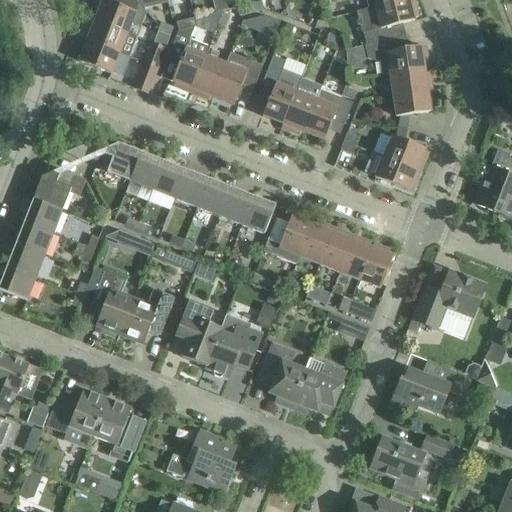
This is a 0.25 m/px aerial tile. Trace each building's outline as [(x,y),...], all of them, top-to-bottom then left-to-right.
[(101,3),(100,6),(96,5),(90,20),(127,34),(131,24),(139,27),(145,12),(139,5),(133,0),(111,0),(108,6),(101,3)] [(397,38),(394,26),(414,21),(414,19),(418,18),(413,0),(406,0),(368,10),(373,31),(364,34),(367,45),(397,38)] [(406,0),(365,0),(368,10),(406,0)] [(261,2),(249,5),(251,14),(263,11),(261,2)] [(251,14),(249,5),(236,8),(238,17),(251,14)] [(203,16),(194,18),(196,27),(205,25),(203,16)] [(242,22),(241,26),(264,35),(262,41),(271,45),(280,22),(263,17),(242,22)] [(194,18),(176,23),(178,32),(193,28),(196,27),(194,18)] [(86,43),(118,55),(127,59),(135,37),(127,34),(90,20),(82,40),(86,41),(86,43)] [(286,23),(281,36),(288,39),(293,26),(286,23)] [(159,24),(158,26),(156,32),(169,38),(173,29),(159,24)] [(178,32),(168,57),(180,62),(172,81),(175,83),(173,87),(191,94),(205,57),(209,48),(188,40),(193,28),(178,32)] [(340,39),(329,34),(325,43),(337,48),(340,39)] [(385,75),(389,74),(424,69),(424,67),(428,67),(425,48),(421,49),(421,47),(400,50),(397,38),(367,45),(365,45),(368,60),(383,63),(385,75)] [(111,75),(118,55),(86,43),(78,62),(111,75)] [(165,49),(152,44),(143,65),(157,70),(165,49)] [(225,65),(213,97),(234,106),(241,86),(253,90),(262,66),(230,54),(226,65),(225,65)] [(205,57),(191,94),(208,100),(210,96),(213,97),(225,65),(205,57)] [(281,129),(296,93),(302,77),(282,70),(285,62),(272,57),(258,93),(270,97),(262,117),(282,125),(281,129)] [(143,65),(134,91),(147,96),(157,70),(143,65)] [(392,96),(427,91),(431,90),(428,70),(424,71),(424,69),(389,74),(392,96)] [(353,101),(354,98),(356,93),(344,88),(341,96),(353,101)] [(400,117),(398,128),(407,129),(410,115),(430,112),(427,91),(392,96),(396,118),(400,117)] [(319,92),(316,101),(303,133),(324,141),(331,122),(343,126),(351,105),(319,92)] [(300,132),(303,133),(316,101),(296,93),(281,129),(298,136),(300,132)] [(391,137),(383,158),(420,172),(427,154),(423,152),(424,150),(404,142),(407,129),(398,128),(396,139),(391,137)] [(343,142),(340,151),(352,155),(355,147),(343,142)] [(123,180),(134,151),(118,144),(108,149),(99,170),(123,180)] [(123,180),(146,189),(158,160),(134,151),(123,180)] [(478,164),(472,181),(481,185),(473,205),(499,215),(500,212),(510,216),(511,210),(511,158),(509,158),(509,155),(497,151),(490,168),(478,164)] [(420,172),(383,158),(372,153),(364,174),(375,178),(375,179),(408,191),(409,189),(413,190),(420,172)] [(146,189),(170,198),(181,169),(158,160),(146,189)] [(170,198),(193,207),(205,178),(181,169),(170,198)] [(41,178),(36,191),(65,202),(71,186),(81,190),(85,181),(59,170),(57,176),(51,173),(41,178)] [(228,188),(205,178),(193,207),(217,217),(228,188)] [(217,217),(240,226),(252,197),(228,188),(217,217)] [(57,222),(65,202),(36,191),(28,211),(57,222)] [(275,206),(252,197),(240,226),(264,235),(275,206)] [(28,211),(21,231),(50,242),(57,222),(28,211)] [(89,214),(87,222),(103,228),(104,223),(103,219),(89,214)] [(283,236),(272,231),(263,252),(296,265),(299,258),(312,225),(291,217),(283,236)] [(125,226),(131,229),(133,221),(127,219),(125,226)] [(133,221),(131,229),(147,235),(150,228),(133,221)] [(312,225),(299,258),(319,265),(333,229),(316,222),(314,226),(312,225)] [(319,265),(339,273),(354,237),(333,229),(319,265)] [(42,262),(50,242),(21,231),(13,251),(42,262)] [(90,262),(91,258),(98,239),(91,236),(82,259),(90,262)] [(169,244),(178,247),(181,240),(172,237),(169,244)] [(339,273),(359,281),(374,245),(354,237),(339,273)] [(181,240),(178,247),(192,253),(195,245),(181,240)] [(380,289),(393,257),(391,256),(392,252),(374,245),(359,281),(380,289)] [(13,251),(5,271),(34,282),(42,262),(13,251)] [(170,252),(165,264),(191,274),(195,262),(170,252)] [(212,267),(222,271),(225,264),(215,260),(212,267)] [(222,271),(234,276),(237,268),(225,264),(222,271)] [(0,291),(26,302),(34,282),(5,271),(0,283),(0,291)] [(95,326),(119,336),(133,299),(120,294),(126,280),(104,271),(95,295),(106,299),(95,326)] [(440,294),(425,288),(413,321),(437,331),(445,309),(472,319),(485,286),(449,272),(440,294)] [(254,275),(251,282),(263,287),(266,280),(254,275)] [(79,283),(74,297),(81,300),(87,286),(79,283)] [(310,289),(306,297),(318,302),(322,293),(310,289)] [(147,305),(133,299),(119,336),(143,345),(148,331),(160,335),(174,299),(152,290),(147,305)] [(81,300),(74,297),(71,305),(78,308),(81,300)] [(338,310),(347,313),(351,301),(343,298),(338,310)] [(351,301),(347,313),(371,323),(376,311),(351,301)] [(188,302),(178,328),(172,342),(185,348),(181,358),(205,367),(204,369),(204,370),(220,330),(208,325),(213,311),(188,302)] [(233,368),(246,373),(261,334),(248,328),(249,325),(226,316),(220,330),(204,370),(213,373),(213,376),(219,379),(222,377),(228,379),(233,368)] [(494,363),(509,321),(502,318),(486,360),(494,363)] [(290,409),(305,371),(290,365),(295,354),(272,345),(258,378),(272,384),(267,394),(276,398),(274,403),(290,409)] [(0,409),(8,413),(15,395),(16,396),(28,366),(0,354),(0,409)] [(309,359),(305,371),(290,409),(306,416),(308,410),(317,413),(321,403),(333,408),(346,374),(309,359)] [(464,377),(427,362),(421,375),(408,370),(403,382),(400,380),(392,402),(415,411),(417,407),(438,415),(447,392),(457,395),(464,377)] [(484,363),(477,382),(495,389),(484,363)] [(467,378),(477,381),(480,372),(479,368),(472,366),(467,368),(465,374),(467,378)] [(476,395),(489,401),(493,390),(481,384),(476,395)] [(87,450),(92,437),(107,400),(83,391),(64,438),(66,442),(87,450)] [(511,398),(495,392),(489,407),(511,416),(511,398)] [(57,397),(45,429),(59,435),(72,402),(57,397)] [(127,420),(131,409),(107,400),(92,437),(114,446),(111,454),(128,461),(126,464),(128,465),(144,423),(143,422),(141,426),(127,420)] [(0,449),(4,450),(13,427),(0,421),(0,449)] [(224,495),(232,475),(235,467),(230,464),(237,447),(199,432),(191,451),(197,453),(193,463),(172,455),(166,472),(224,495)] [(447,460),(452,447),(426,436),(421,450),(447,460)] [(425,455),(385,439),(381,448),(378,447),(369,470),(396,481),(392,490),(418,500),(425,482),(416,478),(425,455)] [(33,460),(29,469),(43,475),(47,466),(33,460)] [(37,490),(42,476),(29,470),(23,484),(37,490)] [(73,486),(117,504),(122,489),(78,472),(73,486)] [(511,511),(511,477),(498,511),(511,511)] [(403,511),(405,508),(378,497),(373,510),(354,503),(350,511),(403,511)]
